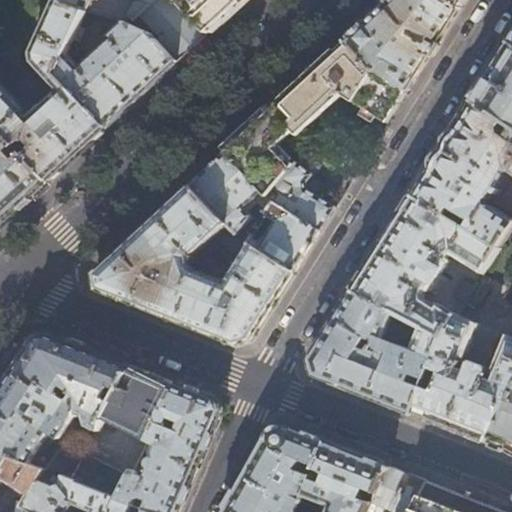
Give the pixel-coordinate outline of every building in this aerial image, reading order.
[(77,33),(92,0),(58,0),(57,0),(56,0),(33,54),(34,65),(59,92),(29,120),(24,115),(27,113),(0,84),(0,129),(49,182),(76,157),(107,128),(87,107),(82,101),(58,75),(67,55),(73,41),(77,33)] [(137,0),(131,16),(135,20),(129,26),(152,36),(178,64),(194,49),(209,34),(178,0),(137,0)] [(246,0),(178,0),(209,34),(231,14),(246,0)] [(435,50),(460,9),(445,0),(393,0),(387,5),(347,42),(351,46),(375,72),(408,92),(435,50)] [(445,0),(460,9),(465,0),(445,0)] [(145,93),(178,64),(152,36),(129,26),(126,24),(112,38),(114,41),(82,71),(67,55),(58,75),(82,101),(92,92),(97,97),(87,107),(107,128),(145,93)] [(77,33),(73,41),(83,43),(85,35),(77,33)] [(511,44),(509,43),(492,70),(473,101),(511,126),(511,44)] [(322,115),(344,94),(380,116),(389,122),(408,92),(375,72),(351,46),(335,60),(332,63),(296,96),(284,107),(281,104),(255,128),(227,154),(270,199),(293,169),(278,158),(322,115)] [(511,126),(473,101),(446,144),(414,196),(439,212),(447,216),(499,248),(511,227),(511,219),(492,207),(487,208),(487,206),(485,202),(483,200),(487,199),(491,192),(493,193),(496,189),(493,188),(502,175),(501,171),(503,171),(508,168),(509,173),(511,174),(511,126)] [(0,227),(19,210),(30,199),(49,182),(0,129),(0,227)] [(211,168),(192,186),(238,236),(250,218),(245,214),(256,204),(269,212),(275,203),(270,199),(227,154),(211,168)] [(312,175),(298,163),(293,169),(270,199),(275,203),(321,231),(329,219),(336,208),(306,190),(306,183),(312,175)] [(248,242),(238,236),(192,186),(149,226),(96,275),(99,289),(173,319),(239,345),(253,340),(274,306),(295,273),(248,242)] [(433,221),(439,212),(414,196),(386,241),(354,291),(381,305),(386,295),(394,299),(389,309),(395,313),(405,318),(414,323),(423,327),(441,337),(443,337),(457,315),(457,314),(440,304),(438,307),(423,298),(423,293),(423,291),(429,291),(436,294),(447,276),(440,272),(449,258),(446,256),(446,254),(453,253),(484,272),(499,248),(447,216),(441,225),(433,221)] [(321,231),(275,203),(269,212),(267,214),(277,220),(265,238),(262,238),(259,240),(258,242),(252,237),(248,242),(295,273),(308,252),(321,231)] [(381,305),(354,291),(331,329),(311,361),(315,375),(362,393),(413,414),(422,387),(430,368),(441,337),(423,327),(414,352),(385,339),(395,313),(389,309),(381,305)] [(443,337),(441,337),(430,368),(441,373),(433,391),(422,387),(413,414),(459,432),(486,443),(511,386),(511,337),(507,336),(492,375),(486,372),(487,370),(486,367),(474,362),(472,363),(470,366),(464,364),(480,324),(457,315),(443,337)] [(408,333),(414,323),(405,318),(399,329),(408,333)] [(121,391),(134,366),(90,349),(51,333),(35,339),(0,392),(0,460),(7,465),(12,459),(47,471),(47,470),(66,477),(73,479),(83,461),(60,451),(66,444),(62,441),(78,417),(82,420),(84,417),(84,412),(82,411),(83,409),(85,410),(87,407),(85,406),(87,403),(91,406),(86,420),(101,429),(106,418),(115,402),(108,398),(114,387),(121,391)] [(156,375),(134,366),(121,391),(115,402),(106,418),(148,441),(177,383),(165,379),(156,375)] [(180,511),(201,464),(222,413),(216,399),(200,393),(177,383),(148,441),(156,445),(149,460),(150,465),(152,468),(148,476),(134,469),(133,472),(120,499),(135,505),(137,501),(142,498),(150,502),(147,510),(151,511),(180,511)] [(511,386),(486,443),(498,447),(511,452),(511,386)] [(315,472),(327,442),(304,434),(286,426),(271,431),(245,478),(225,511),(292,511),(304,492),(312,471),(315,472)] [(361,456),(327,442),(315,472),(312,471),(304,492),(311,502),(314,496),(329,502),(324,511),(368,511),(390,467),(361,456)] [(87,454),(83,461),(73,479),(78,481),(78,482),(120,499),(133,472),(87,454)] [(7,465),(0,460),(0,496),(9,484),(31,498),(42,479),(47,471),(12,459),(7,465)] [(397,470),(390,467),(368,511),(391,511),(409,475),(397,470)] [(418,478),(409,475),(391,511),(412,511),(426,482),(418,478)] [(78,481),(73,479),(66,477),(61,486),(56,487),(42,479),(31,498),(26,506),(25,508),(32,511),(67,511),(74,503),(91,511),(90,511),(151,511),(147,510),(140,507),(138,511),(132,511),(135,505),(120,499),(78,482),(78,481)] [(503,511),(486,505),(426,482),(412,511),(503,511)] [(23,511),(25,508),(26,506),(17,501),(10,511),(23,511)]
